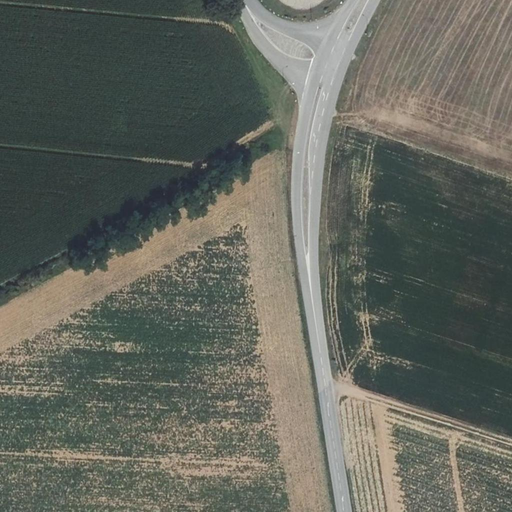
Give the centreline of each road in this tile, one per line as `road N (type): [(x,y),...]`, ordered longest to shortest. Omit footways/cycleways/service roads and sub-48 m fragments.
road 1 (tertiary): [(322,85),(305,203),(344,511)]
road 2 (track): [(323,382),(511,443)]
road 3 (unclassified): [(238,0),(259,42),(322,85)]
